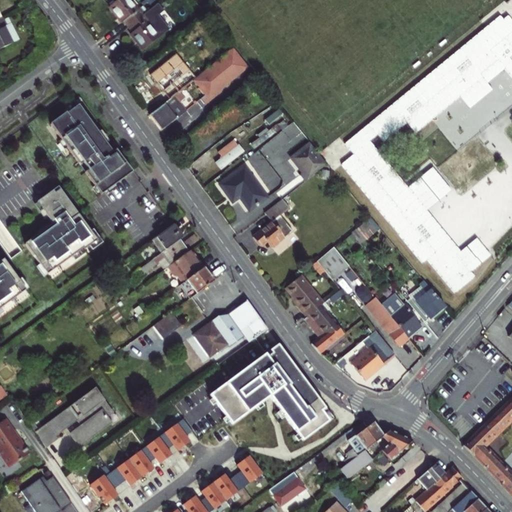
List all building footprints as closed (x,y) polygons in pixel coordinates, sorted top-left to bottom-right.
[(146,20),(142,14),(139,16),(127,1),(111,14),(124,29),(126,27),(131,33),(146,20)] [(146,20),(131,33),(136,39),(133,41),(146,56),(172,35),(161,21),(166,17),(160,9),(146,20)] [(500,15),(346,143),(354,154),(341,165),(422,263),(427,259),(455,293),(474,277),(471,273),(491,256),(477,239),(461,252),(427,210),(452,190),(433,167),(408,188),(370,142),(378,135),(384,143),(407,123),(416,134),(460,97),(470,108),(493,89),(488,83),(505,69),(511,76),(511,20),(508,16),(504,20),(500,15)] [(0,18),(0,53),(24,41),(14,22),(11,24),(7,16),(5,16),(0,18)] [(206,103),(248,70),(235,55),(198,84),(194,88),(206,103)] [(182,97),(194,88),(198,84),(192,77),(189,79),(176,63),(154,81),(167,96),(169,95),(175,90),(181,98),(182,97)] [(205,113),(251,74),(248,70),(206,103),(200,107),(205,113)] [(181,98),(175,90),(169,95),(175,103),(181,98)] [(182,97),(181,98),(175,103),(152,121),(164,136),(189,116),(183,110),(188,105),(182,97)] [(101,196),(133,173),(116,150),(113,153),(78,105),(66,113),(66,112),(49,124),(80,166),(82,164),(87,171),(85,173),(101,196)] [(234,141),(216,154),(220,159),(214,164),(219,171),(243,154),(234,141)] [(326,162),(309,142),(293,155),(305,171),(302,173),(300,175),(305,180),(326,162)] [(305,171),(293,155),(290,158),(302,173),(305,171)] [(244,172),(220,191),(229,203),(236,198),(241,204),(249,215),(267,201),(244,172)] [(97,242),(57,188),(36,203),(52,225),(24,246),(46,277),(83,250),(84,252),(97,242)] [(241,204),(236,198),(229,203),(234,209),(241,204)] [(288,209),(281,200),(264,214),(272,223),(251,240),(258,248),(264,244),(269,250),(291,232),(278,217),(288,209)] [(359,228),(369,241),(381,232),(371,219),(359,228)] [(149,242),(159,256),(179,241),(181,240),(171,226),(149,242)] [(344,242),(349,247),(355,242),(351,237),(344,242)] [(163,272),(169,267),(188,254),(179,241),(159,256),(141,269),(144,274),(158,264),(163,272)] [(331,284),(348,269),(331,248),(313,263),(331,284)] [(195,263),(188,254),(169,267),(175,275),(179,275),(185,283),(203,270),(197,261),(195,263)] [(0,262),(0,310),(25,292),(2,261),(0,262)] [(194,295),(212,282),(203,270),(185,283),(194,295)] [(302,321),(324,302),(301,274),(279,292),(292,307),(291,309),(302,321)] [(369,295),(365,290),(361,288),(355,292),(356,297),(360,303),(365,304),(370,300),(369,295)] [(416,301),(428,291),(425,288),(413,297),(416,301)] [(416,301),(408,307),(422,324),(427,320),(442,308),(428,291),(416,301)] [(379,307),(406,340),(421,328),(394,295),(379,307)] [(396,349),(406,340),(379,307),(374,301),(363,310),(396,349)] [(320,305),(335,323),(339,320),(324,302),(320,305)] [(243,303),(226,316),(239,333),(246,328),(254,339),(264,331),(243,303)] [(300,322),(315,340),(310,345),(320,356),(345,336),(335,323),(320,305),(302,321),(300,322)] [(427,320),(430,323),(444,311),(442,308),(427,320)] [(179,326),(169,314),(150,328),(159,340),(179,326)] [(226,316),(222,319),(235,335),(239,333),(226,316)] [(192,335),(208,357),(217,351),(218,353),(226,347),(227,348),(242,337),(247,343),(254,339),(246,328),(239,333),(235,335),(222,319),(219,321),(217,318),(192,335)] [(369,346),(358,355),(371,370),(389,355),(369,331),(362,337),(369,346)] [(210,395),(232,424),(256,406),(261,403),(269,396),(280,411),(284,417),(297,434),(301,439),(302,441),(329,421),(321,411),(325,408),(278,345),(210,395)] [(348,363),(361,379),(371,370),(358,355),(348,363)] [(344,363),(339,357),(331,364),(336,370),(344,363)] [(53,418),(62,431),(79,420),(79,421),(106,402),(96,388),(53,418)] [(511,398),(461,448),(488,476),(499,465),(482,447),(511,418),(511,398)] [(73,431),(81,442),(110,422),(107,419),(114,414),(106,402),(79,421),(82,425),(73,431)] [(7,417),(0,421),(0,453),(1,455),(0,455),(8,467),(31,452),(7,417)] [(28,421),(46,447),(57,439),(55,436),(62,431),(53,418),(38,428),(31,418),(28,421)] [(167,458),(171,455),(167,449),(173,445),(177,451),(190,442),(185,436),(192,431),(183,419),(154,441),(156,444),(166,457),(167,458)] [(68,434),(78,448),(111,425),(110,422),(81,442),(73,431),(68,434)] [(336,466),(339,470),(346,464),(354,458),(363,451),(378,439),(379,438),(370,425),(344,443),(340,446),(346,454),(339,459),(341,463),(336,466)] [(387,462),(409,443),(386,432),(379,438),(378,439),(385,447),(378,452),(387,462)] [(142,449),(151,461),(155,458),(159,464),(167,458),(166,457),(156,444),(154,441),(142,449)] [(142,449),(124,462),(137,480),(153,469),(149,463),(151,461),(142,449)] [(339,470),(330,477),(338,487),(371,461),(363,451),(354,458),(346,464),(339,470)] [(201,491),(214,509),(262,474),(249,456),(236,465),(241,471),(229,480),(225,474),(201,491)] [(106,476),(115,487),(125,480),(130,486),(137,480),(124,462),(106,476)] [(431,486),(442,476),(433,465),(414,482),(424,493),(431,486)] [(495,483),(506,472),(499,465),(488,476),(495,483)] [(416,500),(412,503),(419,511),(446,511),(448,510),(466,494),(467,493),(457,482),(459,481),(449,470),(442,476),(431,486),(424,493),(416,500)] [(511,478),(506,472),(495,483),(511,500),(511,478)] [(269,491),(281,507),(306,489),(294,473),(269,491)] [(90,484),(105,504),(118,495),(113,489),(115,487),(106,476),(104,477),(103,475),(90,484)] [(52,511),(50,509),(55,505),(52,501),(59,496),(48,479),(41,483),(38,479),(18,492),(31,511),(29,511),(52,511)] [(27,511),(29,511),(31,511),(18,492),(16,494),(27,511)] [(460,511),(474,500),(467,493),(466,494),(448,510),(449,511),(460,511)] [(50,509),(52,511),(57,511),(66,506),(59,496),(52,501),(55,505),(50,509)] [(200,511),(206,511),(195,496),(191,499),(196,506),(200,511)] [(200,511),(196,506),(191,499),(183,505),(187,511),(185,511),(179,511),(177,509),(172,511),(200,511)] [(446,511),(480,511),(483,510),(474,500),(460,511),(449,511),(448,510),(446,511)] [(345,511),(337,502),(325,511),(345,511)]
